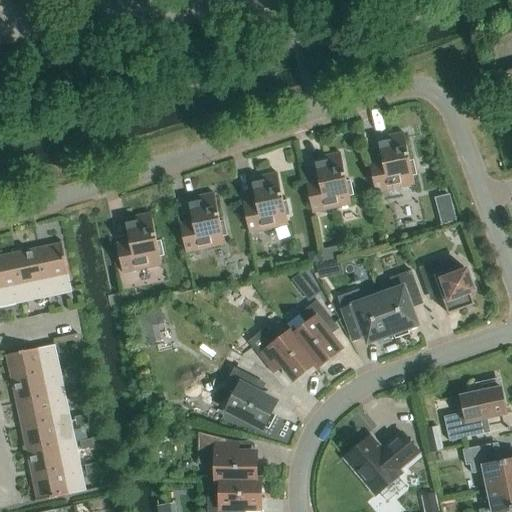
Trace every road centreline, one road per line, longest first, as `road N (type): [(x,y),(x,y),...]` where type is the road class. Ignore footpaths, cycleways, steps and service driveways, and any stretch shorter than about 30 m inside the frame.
road 1 (residential): [(0,218),(408,91),(433,93),(452,116),(484,199)]
road 2 (residential): [(511,332),(377,380),(339,403),(305,453),(300,511)]
road 3 (residential): [(0,30),(278,0)]
